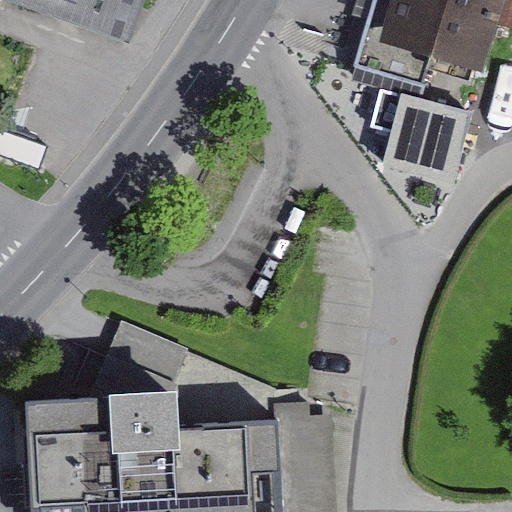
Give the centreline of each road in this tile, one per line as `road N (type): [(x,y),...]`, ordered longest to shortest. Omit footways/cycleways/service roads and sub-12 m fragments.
road 1 (residential): [(387,511),(386,434),(414,261),(384,205),(320,129),(228,46)]
road 2 (secondary): [(58,262),(144,165),(228,46)]
